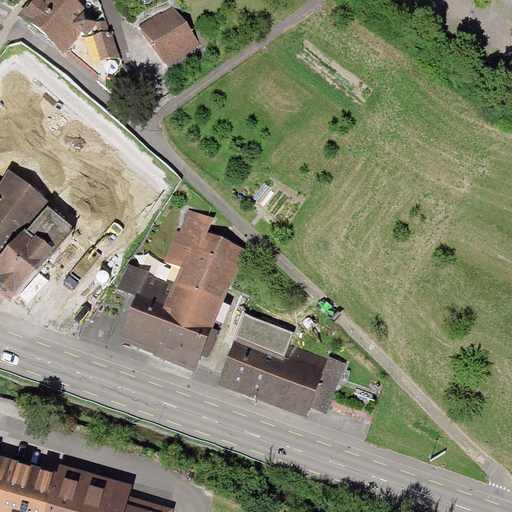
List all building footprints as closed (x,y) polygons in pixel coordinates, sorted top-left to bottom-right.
[(65,0),(35,0),(20,18),(55,47),(59,50),(86,17),(65,0)] [(171,12),(144,28),(164,64),(192,48),(171,12)] [(80,53),(101,71),(118,52),(97,34),(80,53)] [(8,177),(0,188),(0,268),(28,225),(46,203),(8,177)] [(54,246),(72,227),(46,203),(28,225),(54,246)] [(72,227),(106,257),(123,237),(89,208),(72,227)] [(137,290),(119,341),(156,354),(161,355),(191,366),(235,244),(202,233),(206,222),(187,216),(173,257),(183,261),(173,289),(142,278),(137,290)] [(28,225),(0,268),(0,284),(47,321),(66,299),(83,312),(118,267),(106,257),(72,227),(54,246),(28,225)] [(120,284),(137,290),(142,278),(145,269),(127,263),(120,284)] [(236,328),(217,384),(249,395),(302,412),(306,401),(320,357),(236,328)] [(320,357),(306,401),(323,407),(338,363),(320,357)] [(0,463),(0,511),(172,511),(173,511),(78,485),(10,466),(0,463)]
